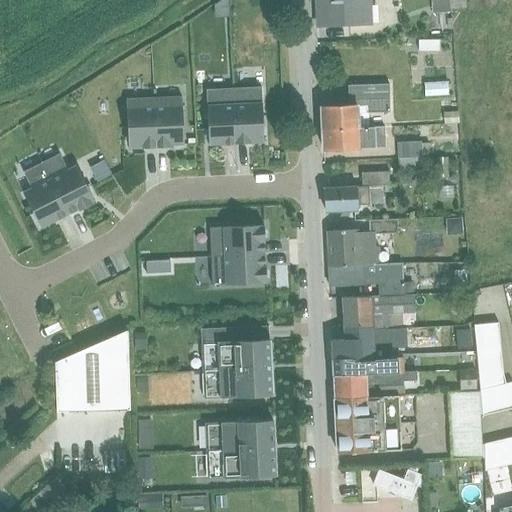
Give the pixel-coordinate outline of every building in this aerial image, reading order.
[(314,0),(316,26),(374,23),(372,0),(314,0)] [(435,0),(437,22),(461,20),(459,0),(435,0)] [(434,41),(435,55),(426,55),(426,67),(465,67),(465,41),(434,41)] [(439,79),(440,99),(467,98),(466,78),(439,79)] [(320,101),(322,126),(361,123),(360,99),(320,101)] [(267,146),(266,101),(234,102),(235,146),(267,146)] [(235,146),(234,102),(201,103),(202,147),(235,146)] [(184,148),(183,104),(151,105),(152,149),(184,148)] [(152,149),(151,105),(119,105),(119,149),(152,149)] [(444,125),(445,150),(473,149),(472,112),(459,113),(460,125),(444,125)] [(323,149),(362,146),(361,123),(322,126),(323,149)] [(387,131),(389,145),(402,143),(400,129),(387,131)] [(446,145),(415,144),(414,169),(445,170),(446,145)] [(97,164),(117,195),(134,185),(114,154),(97,164)] [(94,203),(74,164),(45,178),(65,218),(94,203)] [(405,186),(405,174),(378,174),(379,187),(405,186)] [(65,218),(45,178),(16,192),(36,232),(65,218)] [(327,210),(362,208),(360,184),(325,186),(327,210)] [(261,222),(216,224),(218,256),(262,254),(261,222)] [(328,228),(328,263),(380,262),(379,227),(328,228)] [(262,254),(218,256),(219,288),(263,286),(262,254)] [(329,286),(381,285),(380,262),(328,263),(329,286)] [(493,326),(493,394),(465,394),(465,457),(498,457),(498,410),(511,410),(511,287),(507,287),(507,326),(493,326)] [(344,293),(345,315),(377,315),(376,293),(344,293)] [(346,335),(377,334),(377,315),(345,315),(346,335)] [(475,342),(464,340),(465,329),(457,328),(454,356),(473,358),(475,342)] [(51,412),(125,410),(123,332),(121,331),(50,363),(51,412)] [(266,334),(210,336),(211,369),(268,367),(266,334)] [(333,356),(384,354),(384,334),(377,334),(346,335),(332,336),(333,356)] [(333,356),(334,373),(385,371),(384,354),(333,356)] [(268,367),(211,369),(213,402),(269,400),(268,367)] [(335,394),(385,393),(385,371),(334,373),(335,394)] [(335,394),(336,421),(386,420),(385,393),(335,394)] [(269,417),(213,419),(214,452),(270,450),(269,417)] [(337,449),(386,448),(386,420),(336,421),(337,449)] [(167,422),(156,422),(157,451),(168,451),(167,422)] [(270,450),(214,452),(215,485),(272,482),(270,450)] [(380,471),(373,488),(414,504),(425,477),(409,471),(405,481),(380,471)] [(198,509),(225,508),(225,497),(198,498),(198,509)]
